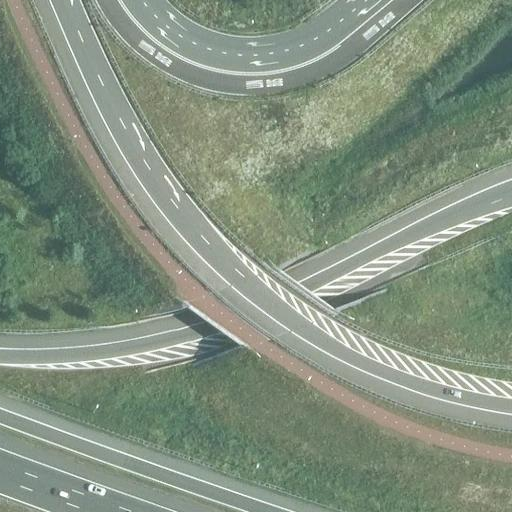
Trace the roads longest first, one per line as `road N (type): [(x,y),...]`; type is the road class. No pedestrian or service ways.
road 1 (motorway): [(64,0),(150,172),(192,230),(244,280),(300,328),(377,371),(511,406)]
road 2 (motorway): [(511,193),(213,326),(100,352),(0,357)]
road 3 (motorway): [(270,511),(0,416)]
road 4 (motorway): [(379,0),(337,36),(267,61),(185,46),(131,0)]
